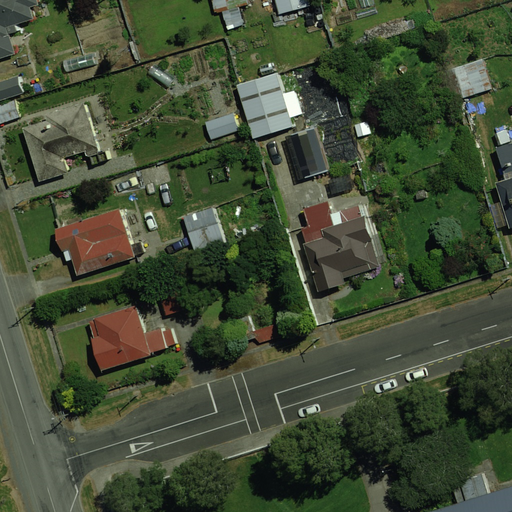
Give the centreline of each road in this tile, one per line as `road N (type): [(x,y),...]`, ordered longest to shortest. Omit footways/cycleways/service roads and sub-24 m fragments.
road 1 (residential): [(40,468),(511,319)]
road 2 (tertiary): [(0,336),(40,468)]
